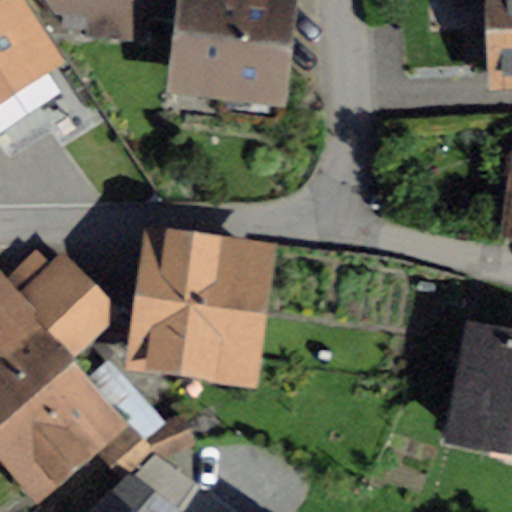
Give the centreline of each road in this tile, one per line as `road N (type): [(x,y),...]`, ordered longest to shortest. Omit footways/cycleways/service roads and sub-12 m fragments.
road 1 (residential): [(0,229),(342,220)]
road 2 (residential): [(339,0),(342,220)]
road 3 (residential): [(342,220),(511,271)]
road 4 (unknown): [(69,227),(0,119)]
